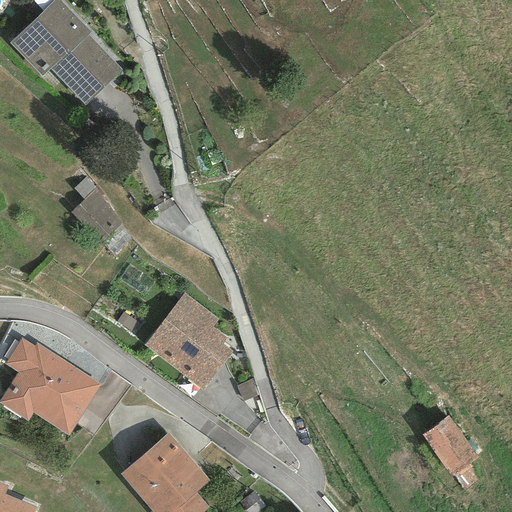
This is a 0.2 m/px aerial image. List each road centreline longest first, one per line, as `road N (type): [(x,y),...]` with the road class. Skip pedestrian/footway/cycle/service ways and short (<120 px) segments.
road 1 (residential): [(302,499),(311,467),(280,419),(231,267),(203,234),(137,0)]
road 2 (residential): [(302,499),(70,329),(0,311)]
road 3 (track): [(197,214),(238,207),(277,232),(437,404)]
